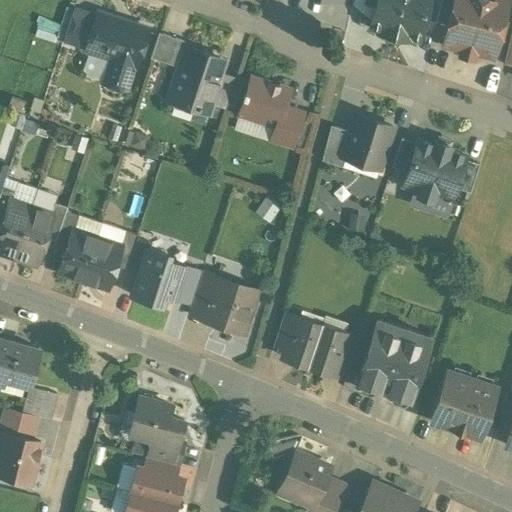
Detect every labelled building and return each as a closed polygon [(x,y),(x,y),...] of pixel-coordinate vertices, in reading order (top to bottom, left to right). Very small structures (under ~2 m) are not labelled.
[(375,0),(374,7),(369,28),(379,30),(378,33),(393,37),(401,0),(375,0)] [(401,0),(393,37),(408,40),(409,37),(418,40),(424,19),(428,0),(401,0)] [(440,0),(428,0),(424,19),(435,22),(440,0)] [(492,0),(452,0),(442,45),(460,50),(459,56),(473,59),(474,53),(492,58),(506,3),(493,0),(492,0)] [(96,16),(73,9),(62,39),(86,47),(96,16)] [(146,28),(98,13),(96,16),(86,47),(85,49),(112,58),(132,65),(134,65),(146,28)] [(503,64),(511,66),(511,29),(503,64)] [(187,42),(158,32),(149,58),(178,67),(184,46),(186,46),(187,42)] [(186,46),(184,46),(178,67),(167,99),(198,109),(200,104),(198,104),(200,100),(210,103),(220,73),(214,71),(219,57),(186,46)] [(112,58),(104,82),(124,88),(132,65),(112,58)] [(235,78),(220,73),(210,103),(225,108),(235,78)] [(288,88),(251,76),(245,92),(243,91),(241,97),(243,98),(238,114),(260,121),(275,126),(276,126),(283,106),(288,88)] [(302,112),(283,106),(276,126),(275,126),(270,140),(291,146),(302,112)] [(238,114),(233,127),(255,135),(260,121),(238,114)] [(392,126),(356,115),(350,132),(342,156),(344,157),(378,168),(392,126)] [(350,132),(330,125),(321,160),(341,167),(344,157),(342,156),(350,132)] [(416,143),(401,138),(391,166),(406,171),(416,143)] [(433,145),(417,139),(416,143),(406,171),(402,185),(418,190),(417,195),(431,200),(433,195),(449,200),(454,187),(463,159),(464,155),(448,150),(450,146),(435,141),(433,145)] [(478,164),(463,159),(454,187),(469,192),(478,164)] [(0,189),(0,222),(2,223),(9,200),(11,201),(14,190),(2,186),(0,189)] [(277,207),(267,198),(258,207),(268,216),(277,207)] [(11,201),(9,200),(2,223),(0,228),(0,252),(13,257),(30,207),(11,201)] [(66,207),(65,211),(77,215),(80,206),(68,202),(66,207)] [(51,214),(43,237),(55,241),(65,211),(66,207),(53,203),(50,214),(51,214)] [(30,207),(13,257),(34,264),(43,237),(51,214),(50,214),(30,207)] [(54,244),(66,248),(72,230),(77,215),(65,211),(55,241),(54,244)] [(101,223),(77,215),(72,230),(96,238),(101,223)] [(124,231),(101,223),(96,238),(119,246),(124,231)] [(96,238),(72,230),(66,248),(58,272),(82,280),(96,238)] [(120,246),(114,265),(125,269),(137,235),(124,231),(119,246),(120,246)] [(96,238),(82,280),(107,288),(114,265),(120,246),(119,246),(96,238)] [(147,242),(136,239),(130,257),(141,261),(145,248),(147,242)] [(173,299),(183,266),(166,261),(168,255),(145,248),(141,261),(130,295),(162,305),(165,296),(173,299)] [(173,299),(190,304),(201,270),(185,265),(183,266),(173,299)] [(201,272),(187,314),(217,324),(218,319),(203,314),(205,310),(214,285),(216,285),(218,277),(201,272)] [(245,287),(218,277),(216,285),(214,285),(205,310),(203,314),(218,319),(217,324),(241,332),(253,296),(248,294),(245,287)] [(296,317),(284,313),(273,347),(284,350),(285,351),(296,317)] [(321,325),(296,317),(285,351),(284,350),(282,357),(307,366),(321,325)] [(429,339),(376,321),(356,382),(409,399),(429,339)] [(346,333),(321,325),(307,366),(333,374),(335,368),(334,367),(346,333)] [(357,337),(346,333),(334,367),(335,368),(346,371),(357,337)] [(38,348),(0,337),(0,382),(1,382),(3,375),(28,382),(38,348)] [(495,386),(446,369),(429,421),(453,429),(453,430),(463,433),(464,432),(478,437),(495,386)] [(56,393),(27,386),(20,411),(38,416),(49,419),(56,393)] [(171,405),(153,400),(151,397),(144,395),(140,397),(138,396),(131,426),(136,435),(140,436),(151,439),(151,438),(159,440),(160,435),(184,441),(185,440),(179,439),(184,420),(168,416),(171,405)] [(20,411),(3,407),(0,418),(0,431),(32,439),(38,416),(20,411)] [(32,439),(0,431),(0,474),(29,482),(39,441),(32,439)] [(184,441),(160,435),(159,440),(151,438),(151,439),(149,444),(146,457),(178,465),(184,441)] [(151,439),(140,436),(139,441),(149,444),(151,439)] [(134,453),(146,457),(149,444),(139,441),(137,441),(134,453)] [(329,468),(295,453),(282,483),(299,490),(295,498),(311,505),(313,506),(324,480),(329,468)] [(178,465),(146,457),(143,468),(175,477),(178,465)] [(143,468),(136,467),(130,491),(176,503),(182,479),(175,477),(143,468)] [(332,511),(343,488),(324,480),(313,506),(311,505),(308,511),(332,511)] [(357,511),(384,511),(394,492),(371,482),(357,511)] [(173,511),(176,503),(130,491),(124,511),(173,511)] [(394,492),(384,511),(410,511),(416,502),(394,492)]
